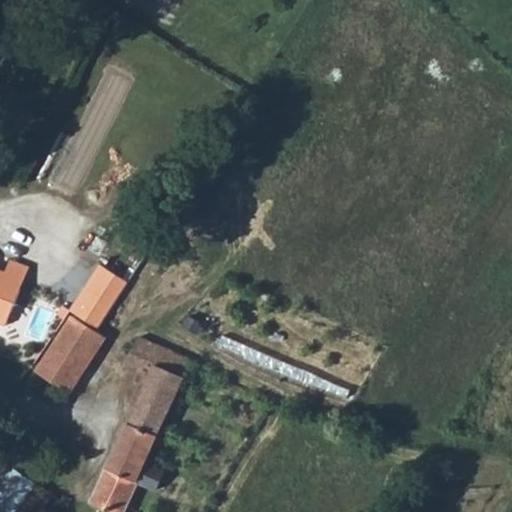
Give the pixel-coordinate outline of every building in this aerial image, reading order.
[(122,297),(156,319),(203,245),(170,223),(128,288),(122,297)] [(0,284),(20,293),(29,271),(11,263),(5,275),(0,272),(0,284)] [(71,317),(98,335),(105,324),(122,297),(128,288),(99,270),(71,317)] [(0,327),(4,329),(20,293),(0,284),(0,327)] [(73,323),(38,378),(71,400),(107,345),(73,323)] [(95,498),(97,499),(122,511),(123,509),(133,488),(151,495),(159,479),(142,470),(190,364),(137,339),(125,367),(149,379),(95,498)] [(0,511),(21,511),(29,497),(0,483),(0,511)] [(53,511),(54,510),(29,497),(21,511),(53,511)] [(92,509),(97,511),(121,511),(122,511),(97,499),(92,509)]
